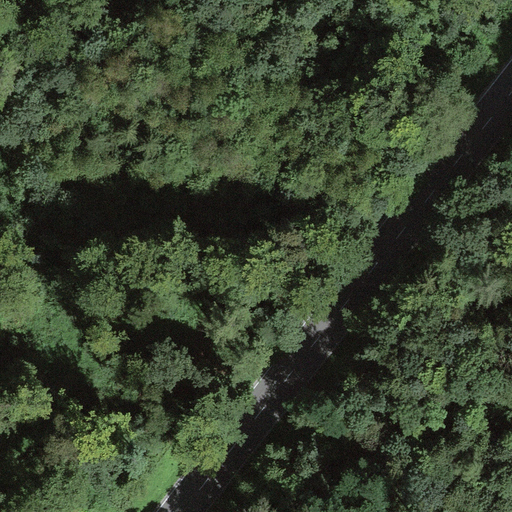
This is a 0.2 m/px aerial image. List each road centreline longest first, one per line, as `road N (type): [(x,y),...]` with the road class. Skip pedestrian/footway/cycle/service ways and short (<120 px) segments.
road 1 (primary): [(184,511),(511,96)]
road 2 (track): [(0,76),(100,0)]
